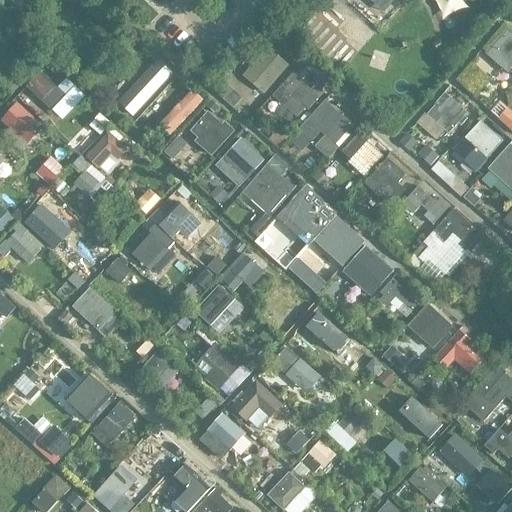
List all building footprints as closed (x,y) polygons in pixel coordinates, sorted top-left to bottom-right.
[(437,0),(442,15),(466,7),(463,0),(437,0)] [(511,71),(511,33),(507,29),(486,52),(510,74),(511,71)] [(289,67),(267,47),(242,76),(264,95),(289,67)] [(147,72),(138,64),(124,81),(134,89),(139,83),(151,95),(169,76),(154,63),(147,72)] [(300,73),(296,70),(273,97),(297,118),(305,108),(308,111),(324,93),(316,85),(311,90),(297,77),(300,73)] [(45,75),(30,90),(53,112),(66,96),(45,75)] [(169,77),(152,95),(167,109),(184,89),(169,77)] [(193,87),(158,123),(170,135),(205,98),(193,87)] [(468,114),(445,94),(420,124),(434,138),(443,131),(449,136),(468,114)] [(15,105),(0,122),(27,146),(42,130),(15,105)] [(352,127),(328,105),(311,123),(336,145),(352,127)] [(511,106),(501,114),(511,128),(511,106)] [(222,125),(208,113),(189,133),(197,140),(194,143),(211,159),(235,133),(224,123),(222,125)] [(480,122),(463,141),(486,161),(503,142),(480,122)] [(359,133),(343,151),(352,159),(347,164),(363,177),(385,156),(359,133)] [(166,146),(173,155),(189,145),(183,135),(166,146)] [(263,162),(240,141),(223,159),(245,181),(263,162)] [(435,163),(440,151),(425,144),(420,155),(435,163)] [(511,196),(511,147),(510,145),(479,180),(487,188),(490,184),(508,200),(511,196)] [(108,151),(92,166),(106,179),(119,160),(108,151)] [(50,156),(41,172),(53,179),(63,164),(50,156)] [(406,175),(388,158),(365,183),(392,205),(405,191),(398,184),(406,175)] [(464,192),(470,184),(440,161),(433,169),(464,192)] [(91,166),(74,185),(90,199),(106,179),(91,166)] [(286,182),(268,166),(251,184),(262,194),(270,185),(277,192),(273,197),(282,205),(297,187),(288,179),(286,182)] [(437,203),(419,186),(402,205),(414,214),(421,206),(428,212),(424,217),(433,226),(450,207),(441,198),(437,203)] [(323,205),(307,191),(284,218),(312,243),(333,221),(320,207),(323,205)] [(50,198),(38,211),(59,232),(72,220),(50,198)] [(0,202),(0,233),(16,216),(0,202)] [(177,203),(156,225),(170,238),(178,230),(189,240),(202,227),(177,203)] [(481,234),(454,209),(434,231),(444,243),(449,238),(465,252),(481,234)] [(333,221),(312,243),(341,268),(364,242),(336,217),(333,221)] [(22,227),(6,244),(22,258),(38,241),(22,227)] [(145,238),(130,254),(144,266),(158,250),(145,238)] [(385,259),(367,244),(337,278),(337,281),(347,289),(350,289),(356,283),(356,280),(365,270),(371,276),(362,287),(372,297),(394,272),(383,262),(385,259)] [(205,286),(227,263),(218,255),(197,279),(205,286)] [(247,256),(233,272),(243,281),(257,266),(247,256)] [(118,258),(106,272),(129,293),(141,280),(118,258)] [(394,286),(390,282),(377,298),(387,307),(395,298),(412,313),(420,304),(397,282),(394,286)] [(218,287),(195,312),(211,327),(231,306),(222,298),(225,294),(218,287)] [(0,307),(8,315),(17,304),(0,290),(0,307)] [(88,291),(73,309),(100,334),(114,319),(88,291)] [(457,332),(428,306),(408,328),(436,354),(457,332)] [(314,317),(301,331),(316,346),(335,326),(326,317),(320,322),(314,317)] [(474,352),(455,335),(437,355),(449,366),(455,359),(471,373),(487,356),(478,348),(474,352)] [(213,371),(204,381),(218,393),(240,368),(214,345),(201,360),(213,371)] [(158,350),(143,368),(165,388),(181,370),(158,350)] [(286,350),(273,364),(308,395),(322,379),(300,360),(299,361),(286,350)] [(25,373),(15,383),(32,398),(41,388),(25,373)] [(377,374),(362,388),(386,409),(398,395),(377,374)] [(511,380),(505,374),(484,397),(496,409),(507,397),(511,402),(511,380)] [(112,397),(96,382),(72,409),(87,423),(112,397)] [(256,382),(231,409),(247,423),(260,409),(271,419),(282,407),(256,382)] [(431,438),(445,424),(414,395),(400,409),(431,438)] [(135,419),(119,404),(97,428),(113,443),(135,419)] [(352,410),(337,426),(351,438),(365,422),(352,410)] [(223,414),(209,431),(222,444),(237,427),(223,414)] [(49,419),(30,442),(55,463),(74,441),(49,419)] [(288,444),(298,453),(311,438),(301,429),(288,444)] [(452,433),(436,449),(467,480),(484,463),(452,433)] [(167,449),(152,435),(125,466),(140,479),(167,449)] [(402,466),(414,454),(397,437),(385,448),(402,466)] [(321,441),(302,462),(315,473),(322,465),(325,468),(336,455),(321,441)] [(186,464),(170,481),(183,494),(173,504),(181,511),(207,484),(186,464)] [(421,467),(409,481),(433,503),(447,486),(434,475),(436,475),(427,468),(421,467)] [(271,499),(284,511),(306,488),(289,472),(278,484),(282,487),(271,499)] [(71,488),(57,475),(43,489),(58,503),(71,488)] [(223,494),(217,489),(194,511),(229,511),(233,508),(221,497),(223,494)]
